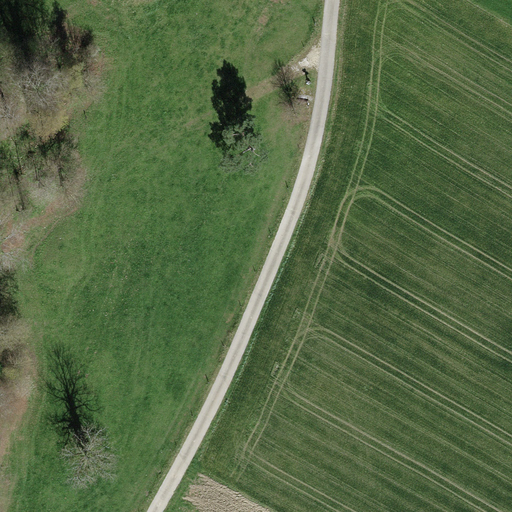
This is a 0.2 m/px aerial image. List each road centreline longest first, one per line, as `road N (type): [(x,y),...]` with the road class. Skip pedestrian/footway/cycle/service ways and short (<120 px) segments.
road 1 (track): [(334,0),(313,146),(299,188),(157,511)]
road 2 (track): [(0,269),(95,177),(326,57)]
